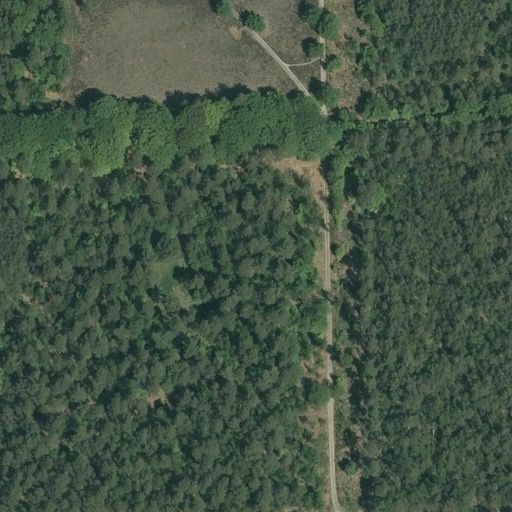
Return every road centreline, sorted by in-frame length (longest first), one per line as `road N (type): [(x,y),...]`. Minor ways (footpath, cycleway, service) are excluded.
road 1 (track): [(325,139),(334,511)]
road 2 (track): [(0,147),(325,128)]
road 3 (track): [(511,115),(325,128)]
road 4 (unknown): [(325,139),(511,127)]
road 5 (track): [(325,128),(314,103),(225,0)]
road 6 (track): [(325,0),(325,128)]
road 7 (track): [(128,139),(135,173),(176,231),(177,248)]
